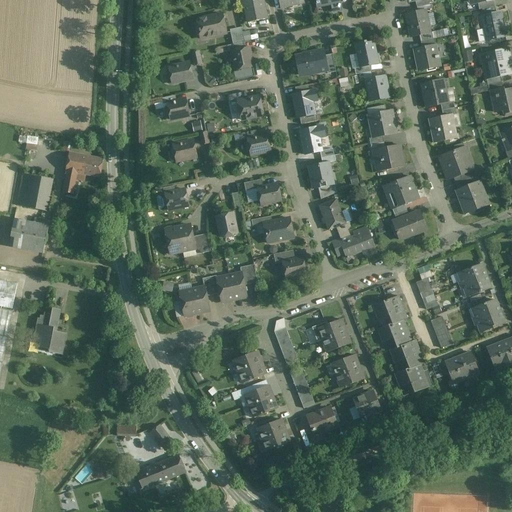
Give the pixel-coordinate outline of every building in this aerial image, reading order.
[(261,0),(244,0),(246,7),(245,7),(248,23),(267,19),(265,8),(263,9),(261,0)] [(278,0),(281,9),(304,4),(303,0),(278,0)] [(315,0),(317,8),(332,5),(333,12),(341,11),(342,11),(340,4),(340,3),(339,0),(315,0)] [(493,1),(477,4),(479,10),(482,9),(495,7),(493,1)] [(496,13),(495,7),(482,9),(483,16),(496,13)] [(420,11),(406,14),(410,32),(412,32),(413,37),(420,36),(430,33),(426,14),(421,15),(420,11)] [(483,16),(482,16),(487,41),(505,37),(500,12),(496,13),(483,16)] [(222,14),(197,20),(201,39),(227,34),(222,14)] [(242,30),(230,32),(233,45),(245,42),(242,30)] [(430,33),(420,36),(421,42),(433,39),(432,33),(430,33)] [(433,39),(421,42),(422,48),(435,45),(433,39)] [(233,45),(227,46),(228,52),(231,51),(246,48),(245,42),(233,45)] [(373,42),(366,44),(366,42),(355,44),(360,67),(360,68),(370,66),(378,64),(373,42)] [(422,48),(415,50),(417,62),(416,62),(418,72),(440,67),(435,45),(422,48)] [(246,48),(231,51),(235,71),(253,67),(249,48),(246,48)] [(324,49),(294,55),(298,78),(329,72),(326,56),(324,49)] [(511,69),(508,49),(481,54),(484,65),(489,64),(492,78),(492,79),(500,77),(511,74),(511,69)] [(199,52),(192,53),(195,66),(201,65),(199,52)] [(332,55),(326,56),(329,72),(335,71),(332,55)] [(189,63),(169,68),(170,71),(168,72),(169,80),(172,81),(172,84),(193,80),(189,63)] [(360,67),(354,69),(356,75),(359,74),(372,72),(370,66),(360,68),(360,67)] [(372,72),(359,74),(360,82),(366,81),(366,80),(373,79),(372,72)] [(373,79),(366,80),(366,81),(368,89),(371,89),(374,101),(390,98),(385,76),(373,79)] [(500,77),(492,79),(492,78),(486,79),(488,86),(502,83),(500,77)] [(444,80),(421,85),(426,108),(441,105),(449,103),(444,80)] [(502,83),(488,86),(489,92),(503,89),(502,83)] [(308,85),(295,88),(296,94),(309,91),(308,85)] [(511,88),(504,90),(504,89),(503,89),(489,92),(489,93),(491,92),(494,91),(495,97),(492,98),(494,110),(502,108),(504,115),(511,113),(511,88)] [(296,94),(293,95),(298,119),(300,119),(315,115),(314,111),(314,109),(313,109),(312,102),(318,101),(316,90),(309,91),(296,94)] [(246,92),(228,96),(230,103),(238,102),(238,101),(247,99),(246,92)] [(175,96),(162,99),(163,105),(166,104),(177,102),(175,96)] [(247,99),(238,101),(238,102),(242,121),(263,116),(259,96),(247,99)] [(177,102),(166,104),(167,107),(165,109),(167,116),(169,117),(170,120),(190,116),(186,100),(177,102)] [(449,103),(441,105),(442,111),(455,108),(454,102),(449,103)] [(455,108),(442,111),(443,117),(452,115),(453,115),(456,114),(455,108)] [(392,110),(368,115),(371,132),(376,131),(377,137),(377,138),(383,137),(397,134),(392,110)] [(315,115),(300,119),(301,124),(318,121),(316,115),(315,115)] [(443,117),(429,120),(434,143),(450,140),(449,135),(456,133),(453,115),(452,115),(443,117)] [(193,121),(194,131),(202,131),(201,121),(193,121)] [(215,123),(208,123),(209,132),(216,131),(215,123)] [(323,126),(300,131),(306,155),(320,152),(322,151),(321,147),(322,147),(321,145),(319,138),(326,137),(323,126)] [(511,127),(499,133),(499,134),(500,133),(502,140),(501,141),(502,142),(505,141),(509,151),(505,152),(509,161),(511,159),(511,127)] [(256,131),(240,134),(241,141),(247,139),(258,137),(256,131)] [(207,132),(200,134),(202,145),(209,144),(207,132)] [(27,134),(27,149),(38,149),(38,134),(27,134)] [(258,137),(247,139),(248,142),(246,144),(247,151),(250,152),(251,155),(271,151),(267,135),(258,137)] [(377,137),(369,139),(371,145),(384,143),(383,137),(377,138),(377,137)] [(193,141),(173,145),(174,148),(172,150),(173,158),(176,159),(177,162),(197,157),(193,141)] [(384,143),(371,145),(372,152),(375,151),(385,148),(384,143)] [(385,148),(375,151),(379,172),(404,167),(400,145),(385,148)] [(465,147),(439,157),(448,181),(454,178),(474,170),(465,147)] [(333,149),(322,151),(320,152),(321,158),(334,155),(333,149)] [(103,160),(69,153),(66,171),(68,172),(77,174),(100,178),(103,160)] [(334,155),(321,158),(322,164),(329,162),(330,163),(335,162),(334,156),(334,155)] [(322,164),(308,167),(310,177),(312,177),(314,188),(314,189),(318,188),(332,185),(334,184),(330,163),(329,162),(322,164)] [(474,170),(454,178),(456,184),(476,176),(474,170)] [(77,174),(68,172),(63,192),(73,194),(77,174)] [(23,174),(17,206),(25,207),(31,175),(23,174)] [(53,180),(31,175),(25,207),(25,208),(47,212),(53,180)] [(476,176),(456,184),(458,190),(479,182),(476,176)] [(410,177),(383,187),(387,196),(389,195),(394,208),(391,209),(392,210),(405,205),(419,199),(410,177)] [(261,180),(244,183),(246,192),(258,189),(263,188),(261,180)] [(458,190),(456,191),(465,215),(489,206),(480,182),(479,182),(458,190)] [(263,188),(258,189),(258,192),(256,193),(258,201),(261,202),(261,205),(281,201),(278,184),(263,188)] [(332,185),(318,188),(321,199),(337,193),(335,184),(334,184),(332,185)] [(190,207),(186,187),(164,192),(169,212),(190,207)] [(234,207),(241,206),(239,192),(232,193),(234,207)] [(336,200),(319,207),(329,231),(336,228),(345,224),(336,200)] [(405,205),(392,210),(394,215),(407,210),(405,205)] [(407,210),(394,215),(396,220),(409,216),(407,210)] [(396,220),(392,222),(397,235),(398,234),(400,241),(426,231),(419,212),(409,216),(396,220)] [(233,214),(215,217),(220,240),(237,236),(233,214)] [(271,217),(251,221),(253,227),(263,225),(263,224),(272,222),(271,217)] [(294,238),(290,219),(272,222),(263,224),(263,225),(267,244),(294,238)] [(49,226),(18,220),(13,248),(44,254),(49,226)] [(345,224),(336,228),(338,233),(348,230),(351,229),(349,222),(345,224)] [(190,226),(178,228),(183,252),(195,249),(193,237),(190,226)] [(178,228),(165,231),(170,254),(183,252),(178,228)] [(354,236),(351,237),(350,235),(340,239),(349,262),(349,261),(348,256),(363,250),(365,255),(375,251),(367,229),(353,234),(354,236)] [(348,230),(338,233),(340,239),(350,235),(348,230)] [(207,234),(200,236),(204,253),(210,252),(207,234)] [(200,236),(193,237),(195,249),(196,255),(204,253),(200,236)] [(293,251),(273,255),(276,264),(283,263),(283,262),(295,260),(293,251)] [(295,260),(283,262),(283,263),(283,265),(281,267),(283,275),(285,276),(286,279),(306,274),(303,258),(295,260)] [(254,265),(247,267),(251,284),(258,283),(254,265)] [(481,265),(459,273),(462,281),(458,283),(459,287),(485,277),(481,265)] [(247,267),(240,268),(242,274),(244,286),(251,284),(247,267)] [(430,271),(419,275),(422,281),(427,279),(432,277),(430,271)] [(242,274),(229,277),(234,300),(247,297),(244,286),(242,274)] [(216,276),(209,278),(213,295),(220,294),(217,279),(216,276)] [(217,279),(220,294),(222,303),(234,300),(229,277),(217,279)] [(485,277),(459,287),(461,291),(465,289),(468,297),(490,289),(485,277)] [(209,278),(203,279),(204,288),(205,288),(207,297),(213,295),(209,278)] [(422,281),(416,283),(418,289),(429,284),(427,279),(422,281)] [(17,284),(0,280),(0,307),(13,309),(17,284)] [(429,284),(418,289),(420,294),(431,290),(429,284)] [(204,288),(192,290),(197,314),(210,311),(207,297),(205,288),(204,288)] [(192,290),(179,293),(184,316),(197,314),(192,290)] [(431,290),(420,294),(422,299),(433,295),(431,290)] [(433,295),(422,299),(424,305),(435,300),(433,295)] [(398,296),(372,306),(377,317),(390,312),(394,323),(395,323),(403,320),(404,320),(407,319),(398,296)] [(435,300),(424,305),(426,310),(438,306),(435,300)] [(494,300),(472,308),(475,317),(477,321),(499,312),(494,300)] [(12,311),(0,309),(0,335),(7,337),(12,311)] [(66,334),(57,332),(61,310),(53,309),(52,315),(45,314),(44,317),(41,316),(39,325),(38,325),(35,341),(41,342),(40,348),(49,350),(49,353),(62,355),(66,334)] [(499,312),(477,321),(479,325),(482,333),(504,324),(499,312)] [(442,317),(431,321),(433,327),(444,323),(442,317)] [(341,320),(327,325),(326,323),(312,328),(312,329),(317,342),(318,343),(322,341),(343,333),(342,328),(344,327),(341,320)] [(403,320),(395,323),(394,323),(377,330),(382,341),(395,336),(399,347),(400,347),(412,343),(412,342),(404,320),(403,320)] [(444,323),(433,327),(435,332),(446,328),(444,323)] [(285,328),(274,333),(276,338),(288,334),(285,328)] [(446,328),(435,332),(437,338),(448,333),(446,328)] [(343,333),(322,341),(327,353),(350,344),(348,337),(345,338),(343,333)] [(448,333),(437,338),(439,343),(450,339),(448,333)] [(288,334),(276,338),(278,343),(290,339),(288,334)] [(290,339),(278,343),(280,348),(292,344),(290,339)] [(450,339),(439,343),(441,348),(452,344),(450,339)] [(511,339),(502,343),(510,364),(511,362),(511,339)] [(412,343),(400,347),(399,347),(390,351),(394,362),(408,357),(412,368),(421,365),(424,364),(416,341),(412,342),(412,343)] [(502,343),(489,348),(496,366),(499,368),(510,364),(502,343)] [(292,344),(280,348),(282,354),(294,349),(292,344)] [(294,349),(282,354),(284,359),(296,354),(294,349)] [(257,352),(234,360),(238,372),(259,364),(257,359),(259,358),(257,352)] [(471,353),(458,358),(466,378),(477,374),(479,371),(471,353)] [(296,354),(284,359),(287,364),(298,360),(296,354)] [(355,355),(331,364),(336,376),(357,368),(355,363),(357,362),(355,355)] [(458,358),(445,363),(452,381),(455,383),(466,378),(458,358)] [(259,364),(238,372),(243,384),(264,376),(261,370),(264,369),(262,363),(259,364)] [(421,365),(412,368),(395,375),(399,386),(412,381),(417,392),(429,387),(421,365)] [(357,368),(336,376),(341,388),(364,379),(361,372),(359,373),(357,368)] [(301,369),(290,374),(292,379),(303,375),(301,369)] [(303,375),(292,379),(294,384),(305,380),(303,375)] [(305,380),(294,384),(296,389),(307,385),(305,380)] [(307,385),(296,389),(298,395),(309,390),(307,385)] [(268,386),(245,395),(249,406),(270,398),(268,393),(271,392),(268,386)] [(309,390),(298,395),(300,400),(311,395),(309,390)] [(373,392),(354,399),(361,418),(380,411),(373,392)] [(311,395),(300,400),(302,405),(314,401),(311,395)] [(270,398),(249,406),(254,418),(275,410),(273,405),(275,404),(273,397),(270,398)] [(330,408),(307,417),(313,431),(316,430),(321,432),(337,426),(330,408)] [(281,420),(258,429),(262,440),(283,432),(281,427),(283,426),(281,420)] [(118,424),(118,434),(137,434),(137,425),(118,424)] [(160,425),(150,433),(160,447),(171,439),(160,425)] [(283,432),(262,440),(266,451),(287,443),(285,438),(288,437),(285,431),(283,432)] [(179,455),(133,474),(140,492),(187,473),(179,455)]
